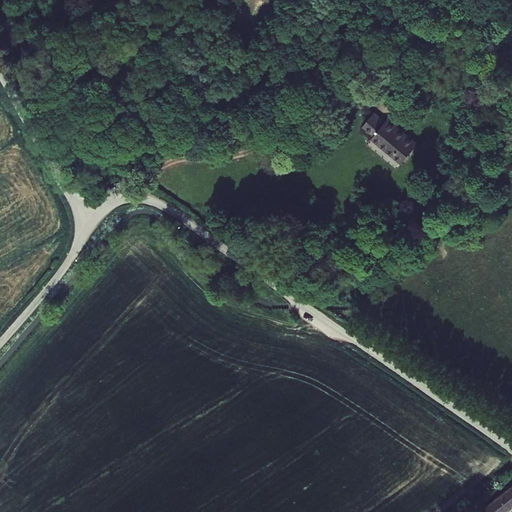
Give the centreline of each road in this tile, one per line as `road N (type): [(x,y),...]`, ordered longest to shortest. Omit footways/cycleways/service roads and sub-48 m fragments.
road 1 (unclassified): [(95,205),(136,198),(169,209),(511,448)]
road 2 (unclassified): [(0,344),(58,276),(95,205)]
road 3 (unclassified): [(0,77),(61,184),(95,205)]
